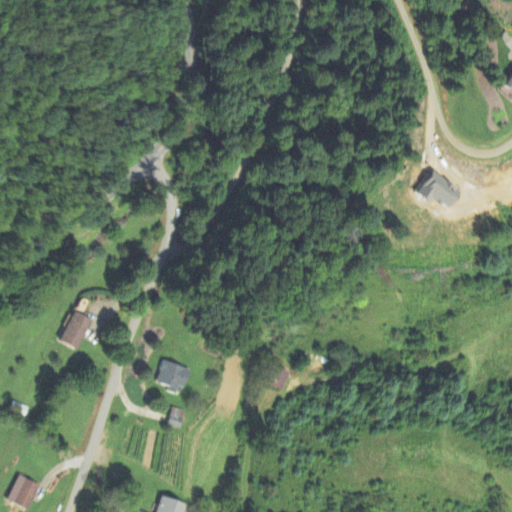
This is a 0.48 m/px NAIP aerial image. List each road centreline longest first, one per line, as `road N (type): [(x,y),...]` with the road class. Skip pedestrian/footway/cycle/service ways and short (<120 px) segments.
road 1 (residential): [(147,165),(165,184),(176,215),(116,365),(71,511)]
road 2 (residential): [(0,284),(173,136),(190,102),(182,0)]
